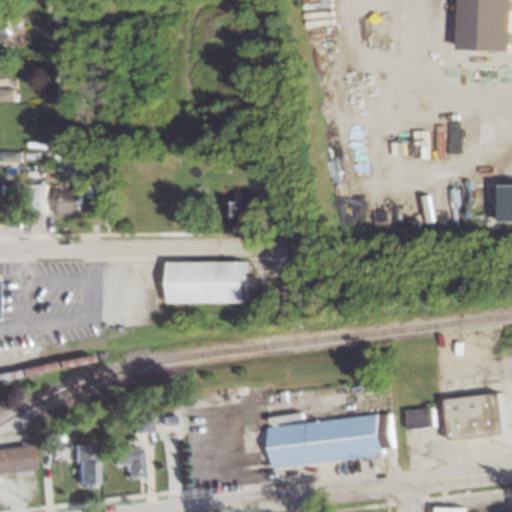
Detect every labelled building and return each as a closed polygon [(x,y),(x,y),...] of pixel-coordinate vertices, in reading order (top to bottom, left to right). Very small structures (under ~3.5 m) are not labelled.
[(510,0),(461,0),(461,50),(510,51),(510,0)] [(0,15),(0,37),(10,38),(9,15),(0,15)] [(47,15),(47,32),(71,32),(70,15),(47,15)] [(0,100),(14,101),(14,88),(0,88),(0,100)] [(0,161),(21,161),(21,151),(1,151),(0,161)] [(70,169),(82,167),(80,153),(67,155),(70,169)] [(45,184),(24,184),(25,213),(46,212),(45,184)] [(511,184),(503,185),(503,221),(511,220),(511,184)] [(55,214),(80,214),(81,190),(55,190),(55,214)] [(97,223),(111,222),(111,191),(96,192),(97,223)] [(251,221),(252,193),(236,192),(236,201),(229,201),(229,220),(251,221)] [(168,261),(168,303),(245,303),(245,261),(168,261)] [(446,399),(451,440),(506,434),(501,392),(446,399)] [(409,429),(435,427),(433,407),(407,410),(409,429)] [(268,426),(272,467),(384,456),(383,448),(394,447),(391,414),(268,426)] [(153,431),(152,415),(133,416),(134,432),(153,431)] [(0,447),(0,472),(34,469),(32,444),(0,447)] [(75,444),(75,461),(79,461),(80,485),(98,485),(98,460),(94,460),(94,444),(75,444)] [(115,464),(127,464),(127,477),(143,477),(142,448),(115,449),(115,464)]
